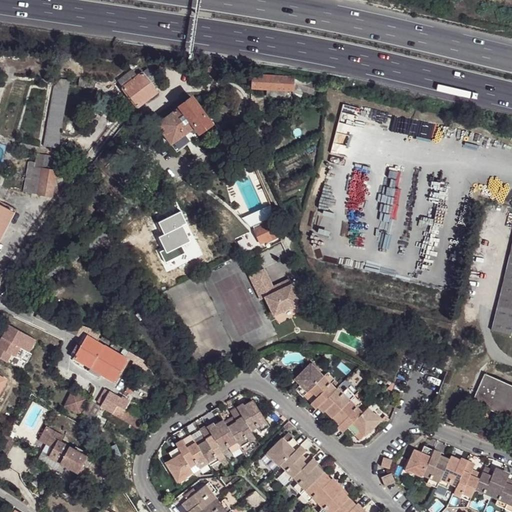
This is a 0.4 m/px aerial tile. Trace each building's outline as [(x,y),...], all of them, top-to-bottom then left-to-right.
[(117,78),(122,85),(143,69),(139,65),(135,64),(117,78)] [(215,73),(209,66),(198,75),(204,82),(215,73)] [(122,85),(136,104),(157,88),(155,85),(146,73),(143,69),(122,85)] [(146,73),(155,85),(160,83),(151,71),(146,73)] [(253,73),(251,86),(266,88),(284,89),(292,90),(293,87),(294,77),(294,76),(253,73)] [(316,84),(294,77),(293,87),(308,91),(313,93),(316,85),(316,84)] [(79,78),(78,86),(94,88),(96,81),(79,78)] [(43,146),(59,148),(70,80),(61,79),(54,86),(43,146)] [(293,87),(292,90),(293,94),(306,97),(308,91),(293,87)] [(155,122),(170,142),(194,125),(198,131),(200,130),(209,122),(191,97),(155,122)] [(396,121),(398,128),(412,122),(411,120),(415,119),(413,114),(410,116),(408,116),(396,121)] [(170,142),(176,150),(186,143),(192,140),(201,132),(200,130),(198,131),(194,125),(170,142)] [(34,160),(33,165),(41,166),(55,169),(68,171),(70,158),(35,151),(34,160)] [(26,159),(21,189),(28,191),(33,165),(34,160),(26,159)] [(50,195),(55,169),(41,166),(37,192),(50,195)] [(0,240),(14,213),(0,205),(0,240)] [(269,219),(252,226),(254,229),(264,225),(270,223),(269,219)] [(270,223),(264,225),(268,235),(274,232),(270,223)] [(254,229),(260,244),(269,240),(268,235),(264,225),(254,229)] [(511,225),(490,331),(495,332),(509,335),(511,322),(511,225)] [(264,271),(249,278),(260,302),(264,300),(273,318),(299,305),(289,281),(279,286),(282,291),(275,294),(272,290),(264,271)] [(54,323),(56,316),(47,313),(37,312),(36,316),(54,323)] [(59,325),(69,328),(72,321),(61,317),(59,325)] [(72,321),(69,328),(76,330),(78,323),(72,321)] [(78,323),(76,330),(81,333),(85,326),(78,323)] [(41,339),(15,324),(0,349),(0,353),(12,361),(16,353),(21,355),(26,346),(34,351),(41,339)] [(85,334),(93,340),(95,335),(87,330),(85,334)] [(363,346),(368,349),(375,335),(369,332),(363,346)] [(78,345),(85,334),(81,333),(75,343),(78,345)] [(75,350),(72,356),(89,366),(102,344),(93,340),(85,334),(78,345),(75,350)] [(126,358),(102,344),(89,366),(112,380),(126,358)] [(135,355),(132,361),(138,365),(141,359),(135,355)] [(135,371),(138,365),(132,361),(128,367),(135,371)] [(295,392),(302,399),(305,396),(322,380),(314,372),(316,371),(310,365),(301,374),(302,376),(300,378),(299,376),(294,381),(300,387),(295,392)] [(11,378),(0,371),(0,390),(3,392),(11,378)] [(511,386),(484,374),(472,402),(500,415),(511,420),(511,419),(511,386)] [(310,406),(315,411),(317,409),(334,392),(329,386),(333,382),(326,375),(322,380),(305,396),(310,398),(312,396),(316,400),(310,406)] [(79,413),(87,398),(72,389),(63,404),(79,413)] [(98,406),(106,393),(101,390),(94,403),(98,406)] [(107,390),(106,393),(118,399),(119,397),(116,395),(107,390)] [(341,395),(336,390),(334,392),(317,409),(322,414),(328,408),(331,411),(330,412),(333,418),(353,398),(345,391),(341,395)] [(98,406),(111,413),(116,403),(118,399),(106,393),(98,406)] [(128,399),(120,395),(120,396),(119,397),(118,399),(116,403),(123,407),(128,399)] [(305,396),(302,399),(310,406),(316,400),(312,396),(310,398),(305,396)] [(353,398),(333,418),(338,421),(340,419),(343,423),(337,429),(342,434),(346,430),(361,415),(355,409),(359,405),(353,398)] [(34,434),(48,409),(33,401),(20,426),(34,434)] [(249,401),(241,406),(246,413),(250,411),(249,410),(252,406),(249,401)] [(116,403),(111,413),(139,428),(144,419),(123,407),(116,403)] [(235,410),(250,433),(255,429),(259,434),(267,429),(252,406),(249,410),(250,411),(246,413),(241,406),(235,410)] [(328,408),(322,414),(329,421),(333,418),(330,412),(331,411),(328,408)] [(229,421),(224,424),(238,448),(239,448),(254,439),(250,433),(235,410),(228,414),(233,421),(230,422),(229,421)] [(373,417),(366,411),(361,415),(346,430),(353,437),(358,432),(364,437),(368,433),(367,431),(370,429),(371,430),(380,422),(375,416),(373,417)] [(333,418),(329,421),(337,429),(343,423),(340,419),(338,421),(333,418)] [(223,423),(221,420),(212,426),(217,433),(220,432),(219,430),(223,423)] [(212,426),(206,429),(220,452),(226,449),(229,453),(238,448),(224,424),(223,423),(219,430),(220,432),(217,433),(212,426)] [(59,463),(77,472),(86,455),(60,441),(63,436),(46,426),(39,440),(52,447),(45,462),(56,468),(59,463)] [(194,443),(207,464),(209,468),(224,458),(220,452),(206,429),(205,428),(198,432),(202,439),(200,441),(199,439),(194,443)] [(104,446),(108,444),(102,432),(98,434),(104,446)] [(358,432),(353,437),(359,442),(364,437),(358,432)] [(180,443),(175,446),(177,449),(189,468),(195,465),(198,470),(207,464),(194,443),(192,440),(189,446),(190,448),(186,450),(180,443)] [(278,468),(280,466),(299,448),(292,441),(287,445),(282,440),(277,445),(277,446),(276,448),(274,447),(265,457),(270,462),(271,461),(278,468)] [(108,444),(104,446),(109,458),(119,453),(113,442),(108,444)] [(292,479),(308,464),(303,461),(301,463),(298,460),(302,456),(304,453),(299,448),(280,466),(286,472),(281,477),(288,484),(292,479)] [(432,452),(423,448),(420,455),(413,452),(411,457),(412,458),(411,461),(409,460),(405,473),(411,476),(412,474),(421,478),(422,476),(432,452)] [(184,478),(193,473),(189,468),(177,449),(169,455),(171,461),(166,465),(169,470),(171,469),(173,472),(171,473),(179,484),(184,480),(184,478)] [(436,485),(447,462),(440,462),(439,464),(436,463),(439,455),(432,452),(422,476),(428,479),(427,485),(435,488),(436,485)] [(448,459),(439,455),(436,463),(439,464),(440,462),(447,462),(448,460),(448,459)] [(308,464),(309,463),(302,456),(298,460),(301,463),(303,461),(308,464)] [(459,460),(450,456),(448,459),(448,460),(452,465),(452,467),(455,468),(459,460)] [(308,464),(292,479),(297,485),(293,489),(300,496),(305,491),(320,476),(314,473),(313,474),(310,472),(316,465),(311,460),(308,464)] [(382,467),(390,471),(391,467),(393,463),(384,460),(382,467)] [(447,462),(436,485),(446,489),(449,484),(455,488),(466,463),(459,460),(455,468),(452,467),(452,465),(448,460),(447,462)] [(455,488),(452,495),(468,501),(471,495),(480,476),(473,474),(472,475),(470,474),(473,466),(466,463),(455,488)] [(320,476),(324,473),(316,465),(310,472),(313,474),(314,473),(320,476)] [(493,470),(484,466),(482,470),(487,475),(486,476),(489,477),(493,470)] [(480,476),(471,495),(480,498),(482,494),(490,498),(501,474),(493,470),(489,477),(486,476),(487,475),(482,470),(480,476)] [(324,473),(320,476),(322,483),(324,486),(331,480),(324,473)] [(501,474),(490,498),(497,500),(494,506),(503,510),(511,490),(511,484),(508,484),(507,485),(504,484),(507,476),(501,474)] [(305,491),(300,496),(307,503),(312,499),(317,504),(336,485),(331,480),(324,486),(322,483),(320,476),(305,491)] [(392,479),(391,476),(382,480),(384,488),(395,484),(392,479)] [(333,511),(344,501),(339,499),(338,500),(335,497),(341,491),(342,491),(336,485),(317,504),(322,510),(320,511),(333,511)] [(201,511),(213,502),(203,490),(196,494),(185,504),(181,506),(186,511),(188,511),(201,511)] [(185,504),(196,494),(194,491),(182,500),(185,504)] [(339,499),(344,501),(347,498),(341,491),(335,497),(338,500),(339,499)] [(356,505),(347,498),(344,501),(347,508),(346,509),(349,511),(356,505)] [(333,511),(358,511),(360,510),(356,505),(349,511),(346,509),(347,508),(344,501),(333,511)] [(220,511),(213,502),(201,511),(220,511)]
